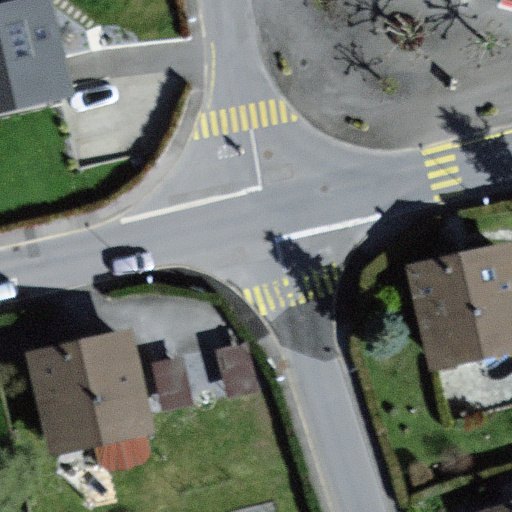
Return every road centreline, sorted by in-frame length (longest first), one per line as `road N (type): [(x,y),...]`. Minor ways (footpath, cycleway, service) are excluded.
road 1 (residential): [(270,216),(357,511)]
road 2 (unclassified): [(270,216),(0,274)]
road 3 (residential): [(511,163),(270,216)]
road 4 (residential): [(222,0),(270,216)]
